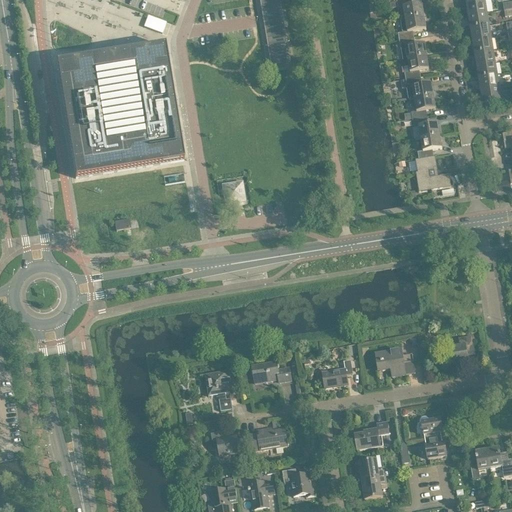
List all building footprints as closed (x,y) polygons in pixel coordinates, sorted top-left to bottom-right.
[(412,0),(402,0),(397,1),(397,2),(398,7),(398,8),(401,8),(403,20),(424,16),(422,3),(413,5),(412,0)] [(485,0),(467,3),(469,17),(488,14),(485,0)] [(280,2),(261,6),(262,12),(281,9),(280,2)] [(511,2),(503,4),(504,11),(511,9),(511,2)] [(281,9),(262,12),(263,19),(283,15),(281,9)] [(471,29),(490,26),(488,14),(469,17),(471,29)] [(148,15),(144,27),(163,34),(167,22),(148,15)] [(283,15),(263,19),(264,25),(284,22),(283,15)] [(403,33),(398,34),(399,40),(414,38),(413,32),(426,29),(424,16),(403,20),(401,20),(403,33)] [(284,22),(264,25),(265,32),(285,28),(284,22)] [(473,42),(492,39),(490,26),(471,29),(473,42)] [(285,28),(265,32),(266,38),(286,35),(285,28)] [(286,35),(266,38),(267,45),(287,41),(286,35)] [(425,44),(415,45),(414,38),(399,40),(403,61),(427,57),(425,44)] [(475,54),(494,51),(492,39),(473,42),(475,54)] [(287,41),(267,45),(268,51),(288,48),(287,41)] [(58,63),(57,63),(76,179),(184,161),(165,46),(160,47),(159,47),(157,47),(74,61),(65,62),(58,63)] [(288,48),(268,51),(269,58),(289,54),(288,48)] [(477,67),(496,63),(494,51),(475,54),(477,67)] [(289,54),(269,58),(271,64),(290,61),(289,54)] [(420,71),(429,70),(427,57),(403,61),(406,80),(421,78),(420,71)] [(290,61),(271,64),(272,71),(291,68),(290,61)] [(479,79),(498,76),(496,63),(477,67),(479,79)] [(481,91),(500,88),(498,76),(479,79),(481,91)] [(406,80),(401,81),(403,89),(407,88),(409,100),(415,99),(415,100),(433,96),(431,84),(422,85),(421,78),(406,80)] [(483,104),(502,101),(500,88),(481,91),(483,104)] [(417,112),(411,113),(413,120),(427,117),(426,111),(436,109),(433,96),(415,100),(417,112)] [(438,123),(429,125),(427,117),(413,120),(414,128),(419,127),(421,139),(440,136),(438,123)] [(511,136),(511,134),(503,135),(505,149),(511,148),(511,136)] [(434,157),(433,150),(442,149),(440,136),(421,139),(423,152),(418,153),(419,160),(434,157)] [(436,170),(438,169),(436,157),(434,157),(419,160),(415,160),(418,173),(429,171),(436,170)] [(418,173),(416,173),(419,193),(432,191),(430,177),(429,171),(418,173)] [(451,187),(449,174),(437,176),(430,177),(432,191),(451,187)] [(145,219),(173,217),(171,179),(149,180),(149,189),(144,189),(144,201),(152,200),(153,207),(142,208),(143,216),(145,216),(145,219)] [(506,182),(496,184),(497,191),(508,189),(506,182)] [(245,201),(242,183),(224,186),(227,204),(245,201)] [(116,231),(127,229),(131,229),(130,220),(115,222),(116,231)] [(460,346),(450,347),(453,366),(469,363),(467,353),(475,352),(472,336),(459,339),(460,346)] [(417,338),(409,339),(411,347),(419,346),(417,338)] [(402,350),(376,354),(379,372),(386,371),(385,367),(391,366),(393,378),(416,374),(413,355),(403,357),(402,350)] [(345,370),(323,374),(325,389),(348,385),(347,376),(353,375),(351,361),(344,362),(345,370)] [(291,381),(290,372),(289,369),(278,371),(277,366),(277,363),(253,367),(255,384),(275,381),(276,378),(278,378),(280,383),(291,381)] [(233,410),(231,399),(227,400),(226,394),(230,393),(227,371),(205,375),(209,397),(218,395),(221,412),(233,410)] [(438,433),(443,433),(441,419),(430,421),(429,419),(428,418),(427,417),(423,418),(422,418),(421,420),(420,421),(420,422),(420,423),(422,423),(425,441),(439,439),(438,433)] [(364,434),(355,436),(357,452),(381,448),(379,437),(390,435),(388,423),(377,425),(378,430),(370,431),(370,432),(367,433),(366,432),(364,432),(364,434)] [(404,425),(397,427),(400,445),(407,444),(404,425)] [(285,430),(266,433),(265,430),(257,431),(258,434),(251,435),(254,452),(288,447),(285,430)] [(225,432),(211,434),(212,442),(217,441),(220,457),(240,453),(238,437),(226,439),(225,432)] [(428,460),(447,457),(445,444),(440,444),(439,439),(425,441),(428,460)] [(403,464),(410,463),(407,444),(400,445),(403,464)] [(511,460),(509,461),(508,455),(501,456),(500,448),(488,450),(491,469),(502,467),(504,478),(511,476),(511,460)] [(470,461),(473,481),(481,480),(479,471),(491,469),(488,450),(475,452),(477,460),(470,461)] [(378,469),(377,461),(368,462),(359,463),(362,482),(386,478),(384,468),(378,469)] [(276,475),(275,468),(267,470),(268,477),(276,475)] [(306,495),(307,498),(316,496),(314,482),(312,483),(310,475),(298,477),(296,470),(283,472),(285,484),(292,483),(294,497),(306,495)] [(382,490),(388,489),(386,478),(362,482),(365,501),(383,498),(382,490)] [(215,506),(209,507),(210,511),(232,511),(231,504),(238,503),(235,480),(225,481),(226,489),(212,491),(215,506)] [(273,482),(266,483),(266,482),(250,484),(250,489),(249,489),(249,491),(251,491),(254,511),(255,510),(255,509),(268,507),(268,508),(270,508),(268,496),(275,495),(273,482)] [(476,509),(482,509),(482,511),(488,511),(486,502),(475,503),(476,509)]
